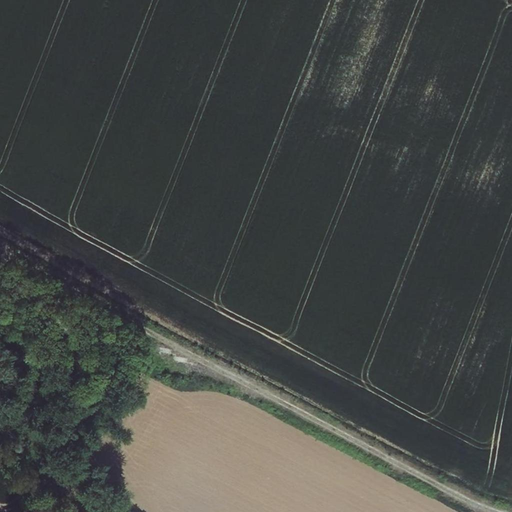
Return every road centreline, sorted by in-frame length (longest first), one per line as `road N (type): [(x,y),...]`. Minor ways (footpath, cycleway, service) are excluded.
road 1 (track): [(0,240),(160,343),(491,511)]
road 2 (track): [(0,416),(95,511)]
